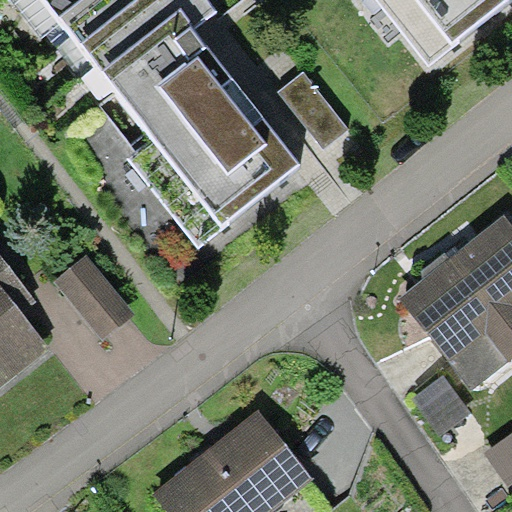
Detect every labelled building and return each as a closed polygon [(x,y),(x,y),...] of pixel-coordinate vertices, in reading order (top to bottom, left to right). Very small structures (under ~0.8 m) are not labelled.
[(209,0),(46,0),(156,136),(127,160),(200,251),(299,171),(262,124),(250,134),(215,91),(225,83),(188,36),(218,11),(209,0)] [(511,0),(386,0),(439,66),(511,6),(511,0)] [(511,241),(499,225),(388,310),(440,378),(476,350),(497,378),(511,366),(511,241)] [(111,339),(143,314),(95,253),(64,278),(111,339)] [(0,272),(0,394),(43,359),(14,325),(32,311),(0,272)] [(255,423),(151,497),(161,511),(275,511),(304,492),(255,423)] [(511,436),(480,458),(509,502),(511,500),(511,436)]
